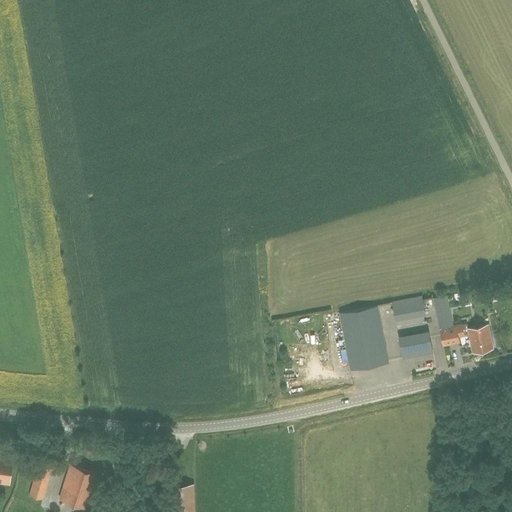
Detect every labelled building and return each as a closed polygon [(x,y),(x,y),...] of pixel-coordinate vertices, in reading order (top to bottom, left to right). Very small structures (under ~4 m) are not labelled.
[(491,299),(502,297),(500,288),(489,290),(491,299)] [(472,352),(479,350),(480,352),(486,351),(486,349),(493,348),(488,323),(467,328),(466,323),(462,324),(462,323),(453,325),(452,319),(447,294),(433,297),(438,321),(439,328),(440,328),(444,345),(460,342),(458,336),(464,334),(464,333),(468,333),(472,352)] [(395,321),(426,315),(422,295),(392,301),(395,321)] [(388,361),(378,305),(339,312),(350,369),(388,361)] [(430,335),(400,341),(403,358),(433,352),(430,335)] [(344,348),(339,349),(342,362),(348,361),(344,348)] [(77,448),(118,464),(122,453),(82,437),(77,448)] [(225,441),(215,441),(216,455),(226,454),(225,441)] [(189,450),(202,450),(203,442),(190,442),(189,450)] [(14,455),(0,453),(0,482),(10,484),(14,455)] [(30,491),(45,495),(55,457),(40,453),(30,491)] [(70,464),(60,498),(90,507),(100,473),(70,464)] [(166,484),(166,511),(195,511),(195,483),(166,484)]
